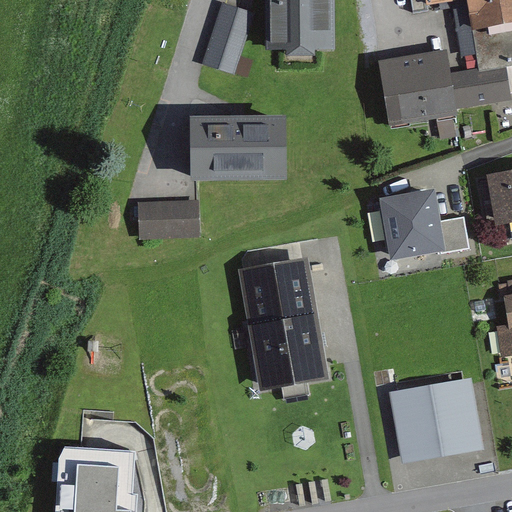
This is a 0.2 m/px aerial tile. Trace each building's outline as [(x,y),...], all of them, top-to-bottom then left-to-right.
[(340,0),(270,0),(270,51),(299,51),(299,59),(326,59),(326,50),(340,50),(340,0)] [(511,0),(418,0),(422,18),(479,8),(489,70),(511,66),(511,0)] [(261,16),(229,5),(209,69),(241,79),(261,16)] [(464,73),(460,49),(387,61),(397,128),(468,117),(467,109),(511,102),(511,75),(486,79),(485,70),(464,73)] [(291,120),(190,123),(192,183),(293,180),(291,120)] [(511,172),(481,177),(489,229),(511,225),(511,172)] [(436,190),(382,200),(394,263),(468,249),(463,219),(442,222),(436,190)] [(206,200),(146,201),(147,240),(207,238),(206,200)] [(319,249),(241,263),(265,400),(343,386),(319,249)] [(472,378),(390,393),(403,466),(486,451),(472,378)] [(132,511),(137,452),(62,447),(57,511),(132,511)]
